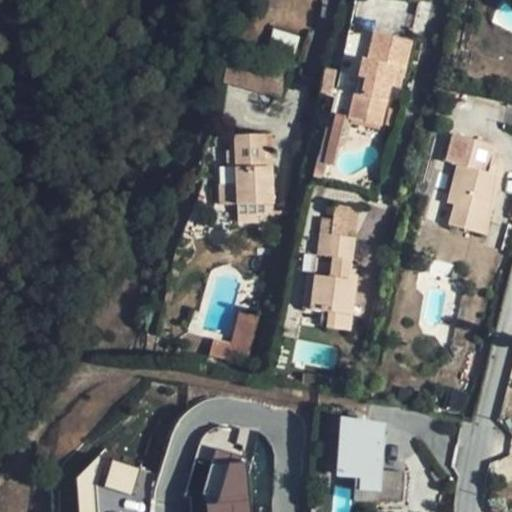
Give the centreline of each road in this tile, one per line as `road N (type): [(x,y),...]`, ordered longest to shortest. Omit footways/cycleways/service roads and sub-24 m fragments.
road 1 (residential): [(289,511),(289,447),(276,426),(215,410),(185,434),(168,511)]
road 2 (residential): [(511,310),(476,436),(466,511)]
road 3 (residential): [(436,0),(394,187)]
